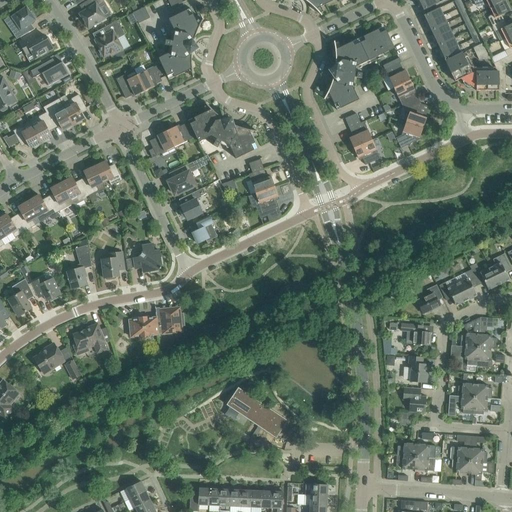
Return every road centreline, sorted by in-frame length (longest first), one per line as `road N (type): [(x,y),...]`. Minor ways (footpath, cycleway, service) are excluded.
road 1 (residential): [(462,138),(352,195),(310,106),(314,34)]
road 2 (tertiary): [(365,487),(357,335),(336,232)]
road 3 (residential): [(507,430),(433,426),(439,337),(448,323),(511,291)]
road 4 (residential): [(189,273),(165,291),(73,311),(0,356)]
road 5 (residential): [(214,83),(224,98),(263,114),(307,214)]
road 6 (residential): [(189,273),(118,129)]
road 7 (residential): [(118,129),(50,0)]
road 8 (residential): [(502,498),(365,487)]
road 9 (residential): [(390,0),(436,90),(460,110)]
road 10 (residential): [(189,273),(307,214)]
